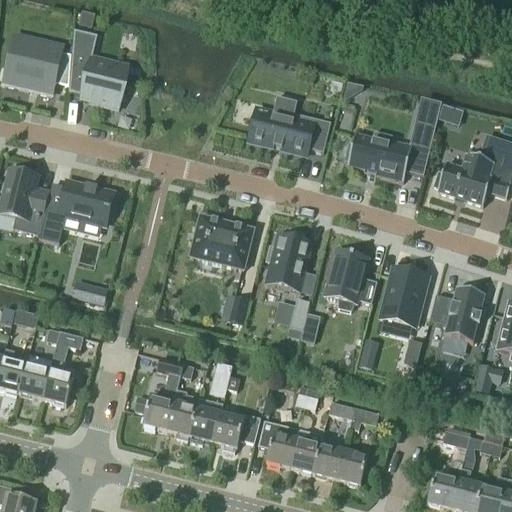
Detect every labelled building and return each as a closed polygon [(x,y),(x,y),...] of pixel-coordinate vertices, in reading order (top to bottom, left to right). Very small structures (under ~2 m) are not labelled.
[(93,21),(82,18),(79,30),(90,33),(93,21)] [(73,35),(68,97),(81,100),(80,104),(90,106),(90,108),(118,115),(123,94),(114,92),(119,70),(91,64),(92,61),(97,41),(73,35)] [(68,92),(70,61),(60,58),(61,53),(39,48),(36,59),(12,53),(3,89),(50,100),(53,89),(68,92)] [(254,120),(248,146),(306,160),(307,155),(323,158),(330,129),(313,125),(312,130),(292,125),(296,107),(276,102),(270,124),(254,120)] [(437,125),(441,110),(422,105),(418,121),(437,125)] [(440,111),(437,125),(457,131),(462,117),(440,111)] [(348,148),(343,167),(347,168),(346,171),(348,172),(348,171),(363,175),(363,177),(366,178),(366,179),(375,181),(375,180),(401,187),(401,188),(402,188),(405,177),(422,182),(423,181),(434,137),(415,132),(409,154),(390,149),(392,142),(373,137),(371,144),(356,140),(354,139),(352,149),(348,148)] [(482,212),(486,198),(506,204),(510,191),(511,182),(511,150),(499,146),(492,169),(465,161),(461,175),(445,170),(442,180),(437,179),(433,193),(437,194),(436,198),(482,212)] [(40,186),(11,179),(0,225),(16,228),(14,239),(39,245),(45,226),(51,201),(38,198),(40,186)] [(77,195),(63,252),(84,257),(90,231),(120,239),(128,207),(77,195)] [(199,222),(189,263),(243,276),(253,235),(199,222)] [(270,269),(265,289),(299,297),(311,250),(277,241),(274,254),(269,252),(265,267),(270,269)] [(335,257),(323,302),(338,306),(337,314),(350,317),(353,310),(356,311),(357,307),(370,310),(376,288),(363,285),(367,265),(335,257)] [(392,274),(379,325),(414,333),(427,282),(392,274)] [(102,311),(106,297),(94,294),(91,308),(102,311)] [(435,301),(428,327),(445,331),(442,342),(472,349),(477,330),(478,330),(479,329),(477,329),(479,322),(480,322),(481,321),(480,320),(484,301),(455,294),(452,305),(435,301)] [(248,306),(234,302),(228,327),(242,330),(248,306)] [(306,320),(309,308),(296,305),(289,334),(301,337),(306,320)] [(511,366),(511,308),(507,308),(496,354),(511,358),(509,366),(511,366)] [(26,325),(28,320),(16,317),(14,327),(13,330),(24,333),(25,330),(26,325)] [(301,337),(299,345),(313,349),(320,323),(306,320),(301,337)] [(47,348),(56,350),(57,350),(60,338),(50,336),(47,348)] [(56,350),(49,376),(50,376),(42,406),(66,412),(73,382),(61,379),(68,353),(80,356),(83,344),(60,338),(57,350),(56,350)] [(421,349),(409,346),(403,370),(415,373),(421,349)] [(0,381),(0,395),(20,400),(27,371),(29,363),(6,357),(4,365),(0,381)] [(358,372),(371,375),(374,361),(362,358),(358,372)] [(21,400),(42,406),(50,376),(49,376),(51,368),(29,363),(27,371),(20,400),(21,400)] [(160,365),(157,377),(168,380),(180,383),(181,383),(184,371),(160,365)] [(230,373),(217,370),(214,380),(228,384),(230,373)] [(194,373),(184,371),(181,383),(191,385),(194,373)] [(486,399),(491,375),(480,373),(474,396),(486,399)] [(462,397),(465,384),(442,378),(439,392),(462,397)] [(168,380),(162,405),(150,402),(143,431),(167,437),(177,397),(176,396),(180,383),(168,380)] [(229,383),(227,394),(236,397),(239,385),(229,383)] [(296,412),(305,414),(310,395),(300,392),(298,399),(299,400),(296,412)] [(318,405),(317,404),(319,397),(310,395),(305,414),(315,417),(318,405)] [(189,443),(190,443),(200,405),(185,401),(186,399),(177,397),(167,437),(176,440),(175,444),(187,447),(189,443)] [(190,443),(214,449),(221,420),(220,420),(222,410),(200,405),(190,443)] [(351,426),(355,414),(331,408),(328,421),(351,426)] [(349,434),(358,436),(360,428),(375,432),(378,420),(355,414),(351,426),(349,434)] [(229,417),(228,422),(221,420),(214,449),(223,451),(222,456),(234,458),(235,454),(238,455),(240,447),(253,450),(260,425),(247,422),(229,417)] [(303,420),(300,433),(306,434),(311,432),(312,426),(309,421),(303,420)] [(266,469),(290,475),(300,436),(264,427),(258,452),(270,455),(266,469)] [(290,475),(314,480),(321,452),(320,452),(322,442),(300,436),(290,475)] [(446,438),(442,449),(465,455),(468,444),(446,438)] [(333,455),(321,452),(314,480),(336,486),(343,458),(345,450),(335,447),(333,455)] [(479,459),(489,461),(491,450),(482,447),(479,459)] [(491,450),(489,461),(498,463),(501,452),(491,450)] [(367,464),(343,458),(336,486),(360,492),(367,464)] [(451,466),(447,484),(434,480),(427,509),(439,511),(451,511),(460,475),(462,469),(451,466)] [(451,511),(475,511),(481,492),(468,489),(470,478),(460,475),(451,511)] [(494,495),(481,492),(475,511),(501,511),(508,486),(497,483),(494,495)] [(511,511),(511,486),(508,486),(501,511),(511,511)] [(35,511),(36,511),(20,507),(22,499),(0,493),(0,511),(35,511)]
